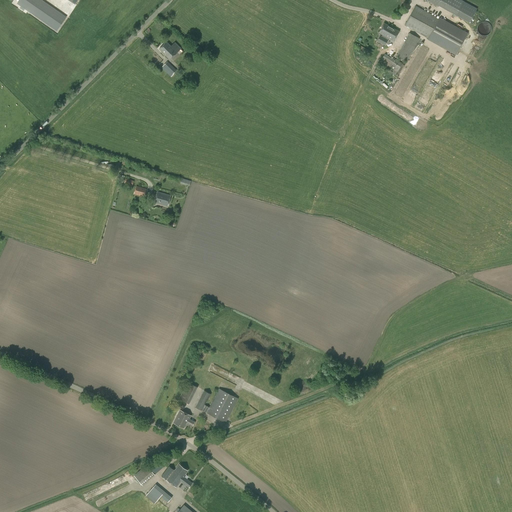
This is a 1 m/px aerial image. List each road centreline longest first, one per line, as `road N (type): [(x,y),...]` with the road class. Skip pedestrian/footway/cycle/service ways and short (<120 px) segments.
road 1 (unclassified): [(274,511),(184,438),(0,353)]
road 2 (unclassified): [(0,170),(172,0)]
